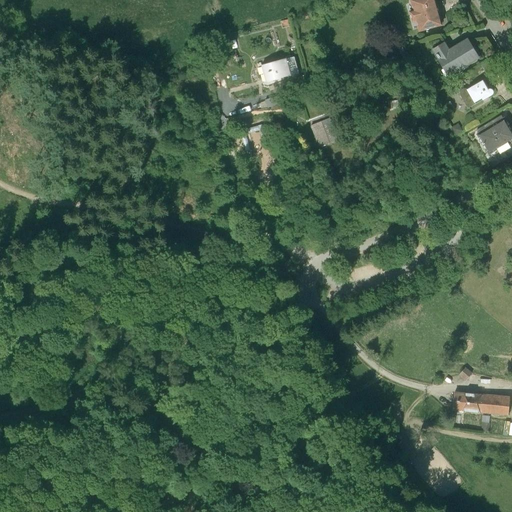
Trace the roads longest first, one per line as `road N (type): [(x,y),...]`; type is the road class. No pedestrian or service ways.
road 1 (track): [(282,511),(239,491),(136,394),(95,388),(0,421)]
road 2 (track): [(402,511),(313,348),(304,292)]
road 3 (track): [(263,237),(95,205)]
road 4 (unclassified): [(467,197),(317,264)]
